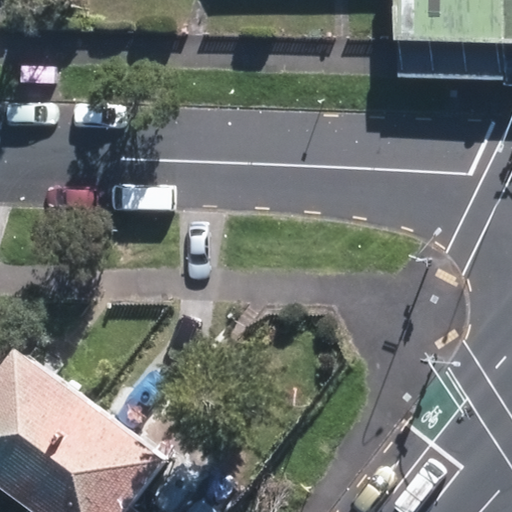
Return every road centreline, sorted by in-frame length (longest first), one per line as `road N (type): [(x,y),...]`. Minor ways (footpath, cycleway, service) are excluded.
road 1 (residential): [(0,158),(511,177)]
road 2 (secondary): [(429,511),(463,466),(511,424)]
